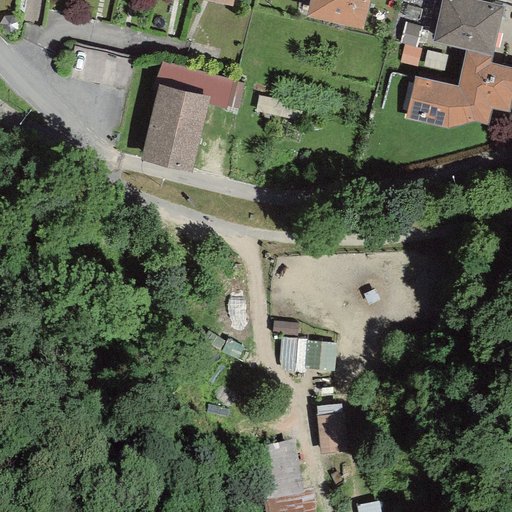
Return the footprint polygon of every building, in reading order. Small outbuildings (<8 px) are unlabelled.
[(363,0),(314,0),(312,9),(358,21),(363,0)] [(472,43),(488,47),(498,7),(468,0),(445,0),(437,35),(472,43)] [(416,47),(422,26),(406,22),(400,42),(416,47)] [(511,69),(485,64),(488,47),(472,43),(468,57),(460,88),(417,78),(409,115),(448,124),(474,116),(485,118),(489,101),(507,105),(511,90),(511,69)] [(128,92),(135,60),(75,45),(66,77),(128,92)] [(238,107),(243,83),(231,80),(225,103),(238,107)] [(185,166),(203,95),(163,85),(145,156),(185,166)] [(279,115),(283,100),(259,95),(256,111),(279,115)] [(337,366),(339,335),(285,331),(283,362),(337,366)] [(322,452),(343,450),(340,413),(319,414),(322,452)] [(259,511),(314,511),(311,492),(304,494),(295,449),(249,457),(259,511)] [(386,511),(384,498),(356,505),(357,511),(386,511)]
